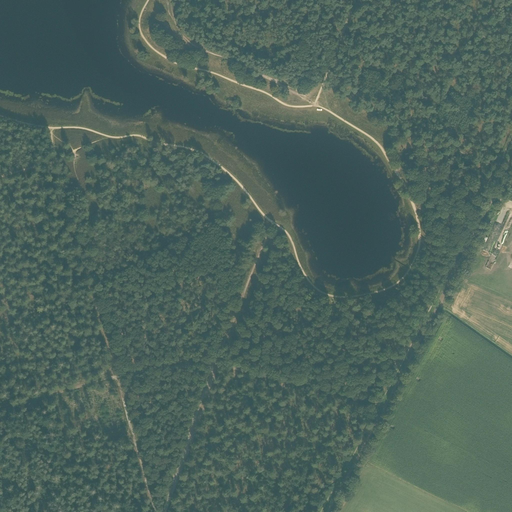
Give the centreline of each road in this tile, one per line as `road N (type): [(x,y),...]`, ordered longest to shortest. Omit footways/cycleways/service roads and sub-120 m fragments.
road 1 (track): [(328,511),(511,150)]
road 2 (track): [(148,0),(142,37),(162,56),(280,103),(316,104)]
road 3 (track): [(420,247),(389,287),(323,295),(296,264),(285,232),(269,221)]
road 4 (track): [(269,221),(240,185),(191,149),(108,137)]
road 5 (track): [(420,247),(408,193),(378,144),(316,104)]
road 6 (track): [(0,408),(116,373)]
